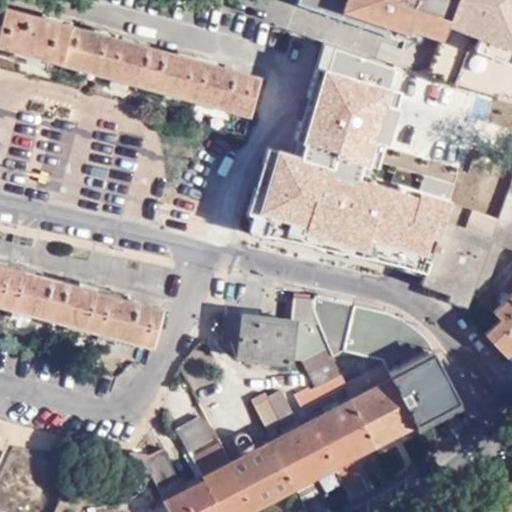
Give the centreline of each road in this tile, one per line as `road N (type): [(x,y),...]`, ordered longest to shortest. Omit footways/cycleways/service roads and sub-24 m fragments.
road 1 (residential): [(507,419),(409,300),(0,209)]
road 2 (secondary): [(507,419),(382,511)]
